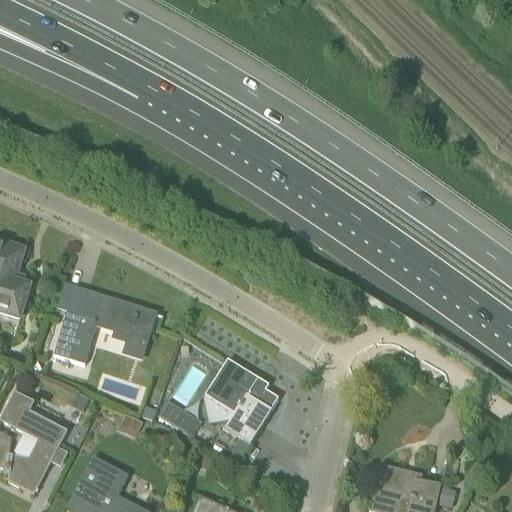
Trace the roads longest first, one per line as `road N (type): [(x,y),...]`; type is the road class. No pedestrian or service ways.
road 1 (motorway): [(511,270),(275,107),(84,0)]
road 2 (motorway): [(148,86),(511,329)]
road 3 (residential): [(0,180),(144,248),(343,367)]
road 4 (residential): [(343,367),(372,348),(407,349),(511,421)]
road 5 (motorway): [(0,10),(148,86)]
road 6 (motorway): [(0,32),(148,86)]
road 7 (residential): [(309,511),(343,367)]
